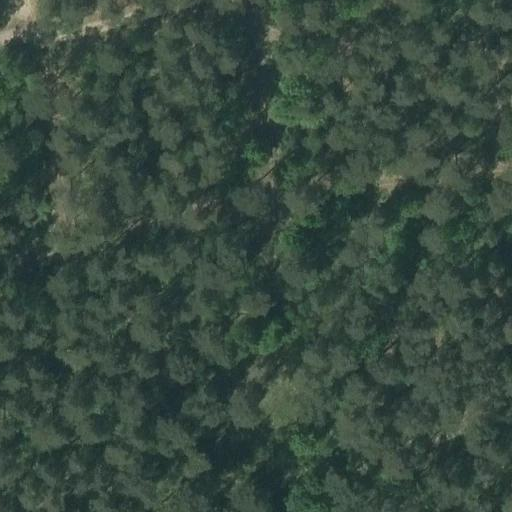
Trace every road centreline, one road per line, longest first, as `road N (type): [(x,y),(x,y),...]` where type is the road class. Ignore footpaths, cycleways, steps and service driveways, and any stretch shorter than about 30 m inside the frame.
road 1 (track): [(266,0),(295,511)]
road 2 (track): [(46,237),(511,154)]
road 3 (track): [(46,237),(62,511)]
road 4 (track): [(27,0),(39,38),(46,237)]
road 5 (track): [(0,45),(84,32),(193,0)]
road 6 (track): [(492,155),(487,0)]
